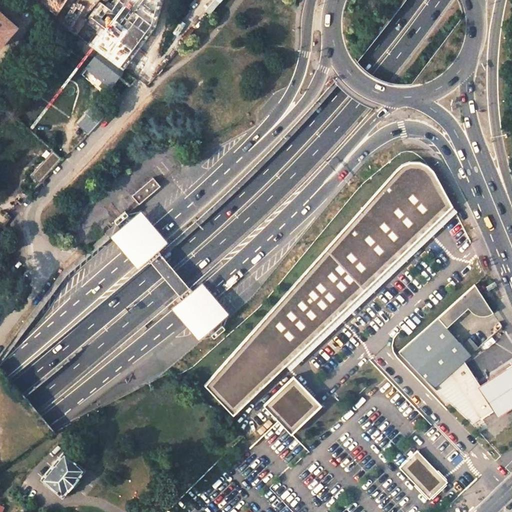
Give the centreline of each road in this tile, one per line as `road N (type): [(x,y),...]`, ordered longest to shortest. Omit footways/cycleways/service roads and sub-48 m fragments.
road 1 (trunk): [(0,431),(294,175),(441,0)]
road 2 (trunk): [(414,0),(333,101),(234,202),(0,400)]
road 3 (trunk): [(279,121),(0,375)]
road 4 (trunk): [(0,447),(90,389),(279,221)]
road 5 (residential): [(0,328),(35,279),(35,201),(140,85)]
road 6 (trunk): [(279,221),(384,134),(409,126),(439,140),(486,205)]
road 7 (trunk): [(511,201),(492,89),(501,0)]
road 8 (trunk): [(279,221),(405,97)]
road 9 (tertiary): [(511,225),(471,124),(463,65)]
road 10 (unknown): [(346,425),(375,399),(445,467),(463,455)]
road 11 (tertiary): [(417,96),(454,130),(486,205)]
road 12 (trunk): [(311,0),(302,66),(279,121)]
